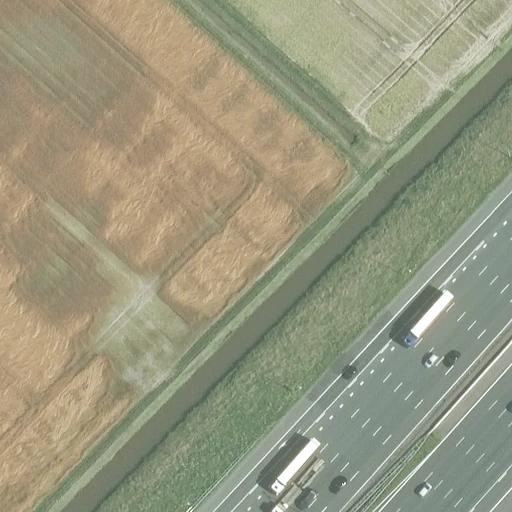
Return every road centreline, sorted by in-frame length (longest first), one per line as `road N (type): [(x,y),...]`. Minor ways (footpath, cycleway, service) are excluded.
road 1 (motorway): [(511,269),(294,511)]
road 2 (motorway): [(422,511),(511,411)]
